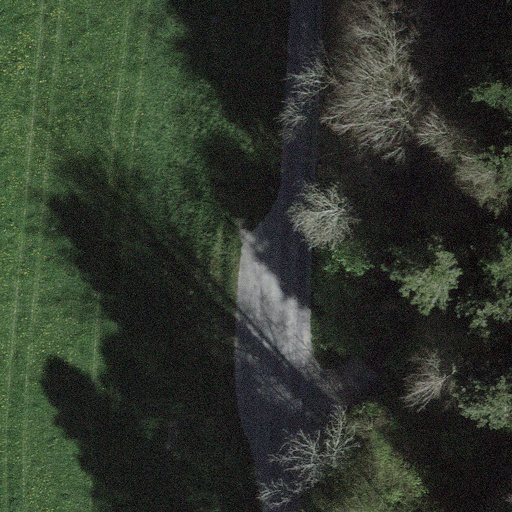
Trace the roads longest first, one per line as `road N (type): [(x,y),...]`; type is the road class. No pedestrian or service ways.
road 1 (unclassified): [(304,0),(279,511)]
road 2 (track): [(281,451),(373,361),(411,186),(477,0)]
